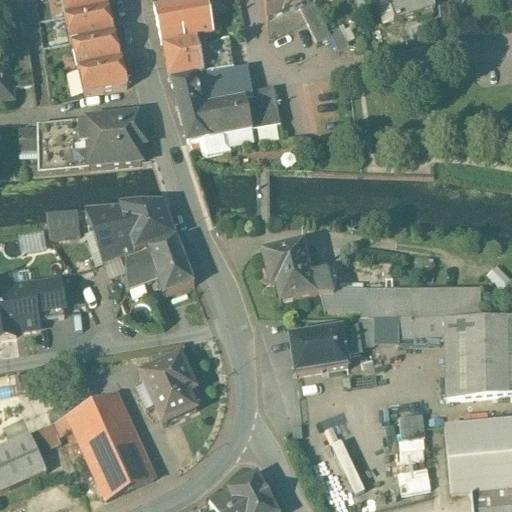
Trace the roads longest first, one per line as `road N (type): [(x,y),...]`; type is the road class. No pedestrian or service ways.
road 1 (tertiary): [(243,410),(229,334),(150,106),(125,0)]
road 2 (tertiary): [(147,511),(217,466),(243,410)]
